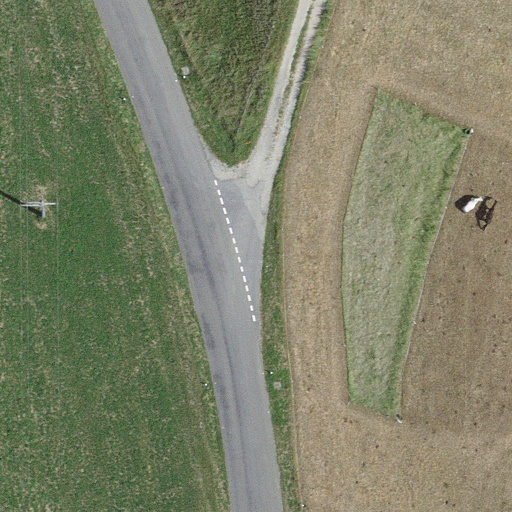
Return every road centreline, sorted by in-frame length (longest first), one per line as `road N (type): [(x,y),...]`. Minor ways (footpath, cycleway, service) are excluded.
road 1 (tertiary): [(256,511),(237,366),(215,278),(122,0)]
road 2 (track): [(215,278),(313,0)]
